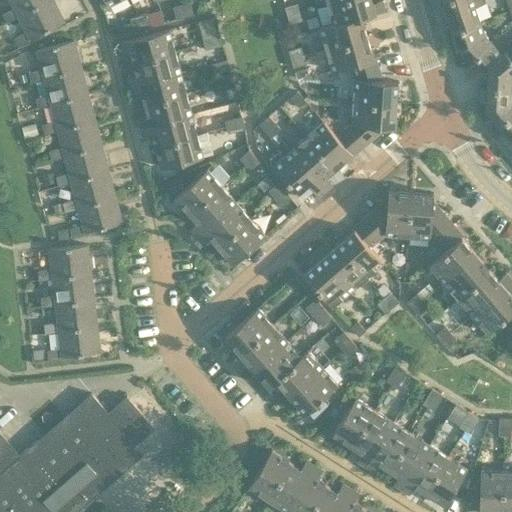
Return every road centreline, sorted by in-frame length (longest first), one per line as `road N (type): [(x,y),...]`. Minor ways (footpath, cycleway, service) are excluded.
road 1 (residential): [(164,346),(447,118)]
road 2 (residential): [(412,511),(271,423),(234,423)]
